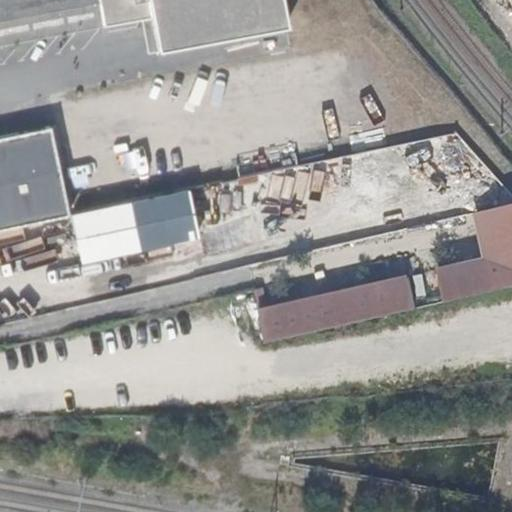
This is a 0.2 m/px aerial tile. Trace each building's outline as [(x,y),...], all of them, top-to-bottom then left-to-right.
[(0,0),(0,45),(150,17),(157,47),(170,43),(163,0),(0,0)] [(297,0),(166,0),(178,47),(302,22),(297,0)] [(48,125),(0,135),(0,227),(67,213),(48,125)] [(81,260),(197,234),(187,188),(70,215),(81,260)] [(485,261),(434,274),(441,303),(511,286),(511,205),(474,214),(485,261)] [(405,280),(331,296),(339,326),(412,309),(405,280)] [(258,314),(266,343),(339,326),(331,296),(258,314)]
